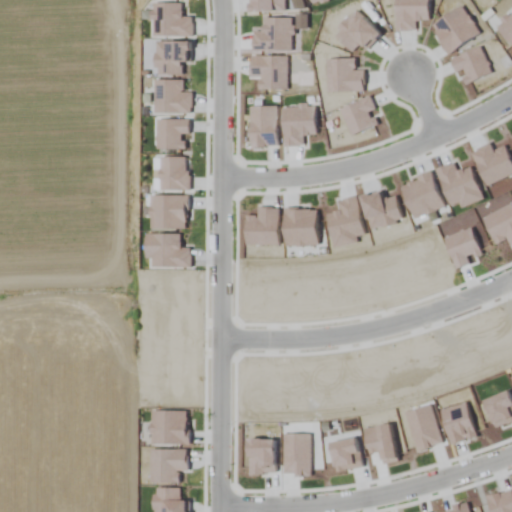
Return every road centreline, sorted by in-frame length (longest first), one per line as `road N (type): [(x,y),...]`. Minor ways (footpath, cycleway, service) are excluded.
road 1 (residential): [(214,511),(222,0)]
road 2 (residential): [(216,186),(373,164),(511,98)]
road 3 (residential): [(216,348),(387,327),(511,280)]
road 4 (residential): [(511,457),(406,490),(262,511)]
